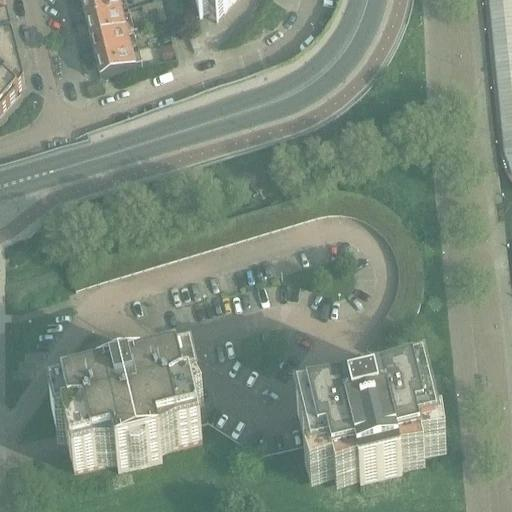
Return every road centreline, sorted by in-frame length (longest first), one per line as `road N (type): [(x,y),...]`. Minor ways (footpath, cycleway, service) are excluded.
road 1 (unclassified): [(477,511),(430,0)]
road 2 (tertiary): [(0,187),(295,93),(340,56),(366,0)]
road 3 (unclassified): [(60,131),(267,59),(292,42),(312,0)]
road 4 (residential): [(60,131),(29,0)]
